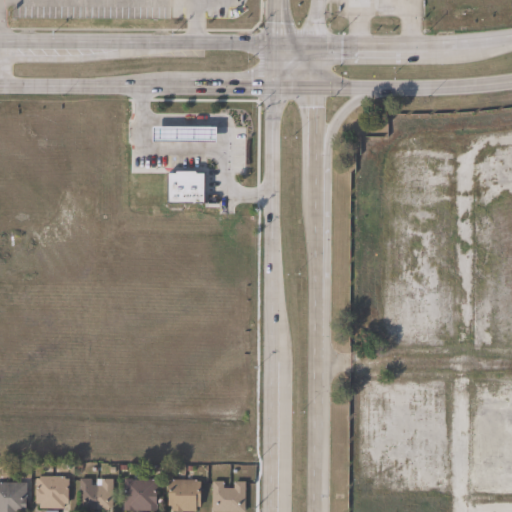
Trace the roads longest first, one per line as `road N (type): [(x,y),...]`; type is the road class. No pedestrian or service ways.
road 1 (secondary): [(511,38),(408,48),(0,40)]
road 2 (secondary): [(0,84),(511,82)]
road 3 (tertiary): [(278,44),(271,511)]
road 4 (tertiary): [(317,511),(320,46)]
